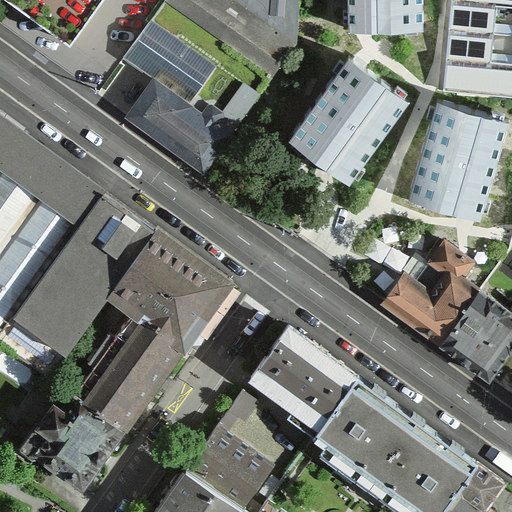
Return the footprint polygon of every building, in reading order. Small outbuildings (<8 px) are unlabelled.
[(5,0),(32,21),(67,46),(99,0),(235,0),(295,42),(299,0),(5,0)] [(165,0),(124,58),(154,78),(128,114),(147,129),(204,169),(295,42),(235,0),(165,0)] [(354,28),(423,27),(422,0),(347,0),(348,28),(354,28)] [(511,95),(511,0),(451,0),(450,10),(448,37),(446,60),(443,89),(511,95)] [(355,59),(349,54),(289,137),(350,181),(409,98),(355,59)] [(509,118),(437,97),(408,195),(477,215),(480,216),(509,118)] [(110,289),(155,227),(96,184),(0,114),(0,341),(49,374),(110,289)] [(195,326),(228,280),(155,227),(110,289),(135,307),(183,342),(184,342),(195,326)] [(406,272),(385,300),(404,314),(441,341),(481,288),(462,274),(473,259),(445,239),(431,259),(433,260),(418,281),(406,272)] [(511,313),(509,311),(511,309),(481,288),(441,341),(457,353),(489,376),(509,349),(510,349),(511,346),(511,313)] [(143,399),(183,342),(135,307),(74,391),(125,425),(125,424),(143,399)] [(286,400),(323,349),(303,334),(288,323),(251,375),(286,400)] [(320,425),(358,374),(335,357),(323,349),(286,400),(320,425)] [(358,374),(320,425),(314,434),(325,442),(321,448),(359,476),(363,470),(374,478),(401,441),(408,445),(425,422),(424,421),(426,418),(413,409),(411,412),(385,393),(387,390),(379,383),(374,380),(372,383),(358,374)] [(54,402),(40,422),(36,422),(7,463),(36,484),(52,462),(82,484),(96,465),(125,425),(74,391),(67,386),(63,392),(69,397),(62,407),(54,402)] [(243,388),(215,427),(217,429),(231,408),(245,417),(258,399),(243,388)] [(404,499),(421,511),(439,511),(477,460),(463,450),(465,446),(457,440),(452,437),(450,440),(425,422),(408,445),(401,441),(374,478),(384,485),(379,491),(399,505),(404,499)] [(217,429),(215,427),(195,456),(187,467),(239,502),(266,465),(217,429)] [(492,511),(486,507),(505,480),(486,466),(477,460),(439,511),(492,511)] [(254,511),(239,502),(187,467),(183,472),(180,471),(179,471),(171,482),(172,484),(173,485),(168,492),(154,511),(254,511)] [(272,511),(278,504),(268,497),(257,511),(272,511)]
